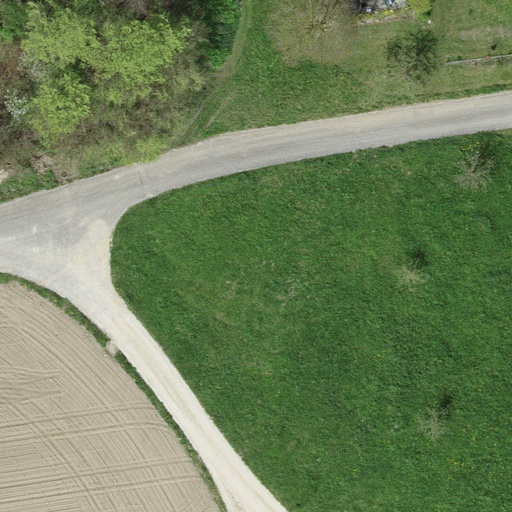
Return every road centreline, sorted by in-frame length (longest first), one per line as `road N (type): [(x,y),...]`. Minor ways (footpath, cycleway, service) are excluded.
road 1 (residential): [(0,222),(195,166),(511,109)]
road 2 (track): [(265,511),(82,271),(50,210)]
